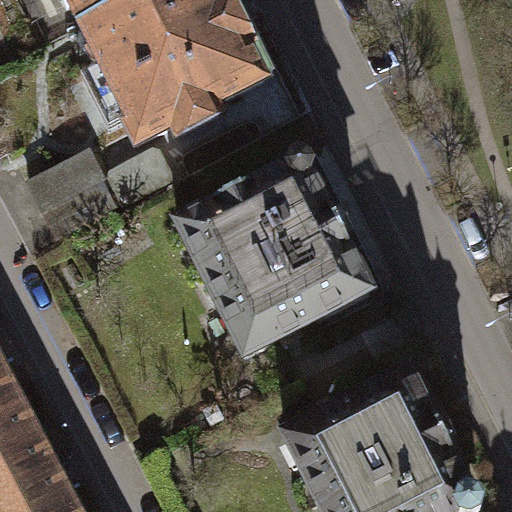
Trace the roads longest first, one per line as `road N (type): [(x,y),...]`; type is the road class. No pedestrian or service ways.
road 1 (residential): [(301,0),(511,410)]
road 2 (residential): [(0,252),(136,511)]
